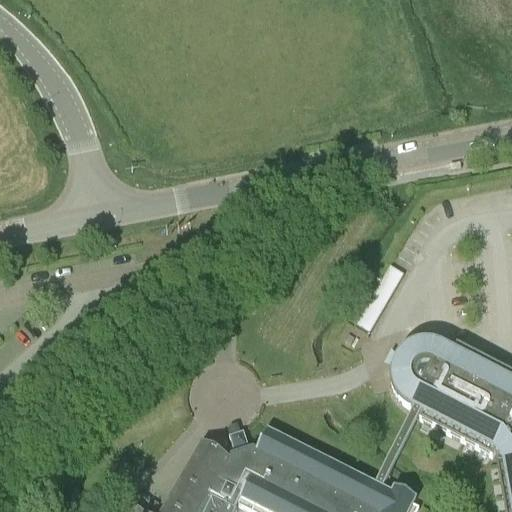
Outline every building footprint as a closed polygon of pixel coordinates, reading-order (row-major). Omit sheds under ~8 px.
[(354,329),(369,338),(404,278),(389,269),(354,329)] [(351,348),(355,341),(349,337),(345,344),(351,348)] [(401,357),(399,359),(405,362),(403,365),(401,369),(399,372),(398,377),(392,374),(391,377),(391,380),(391,383),(391,386),(392,390),(392,393),(394,396),(395,399),(396,401),(398,404),(400,407),(403,409),(405,411),(408,413),(411,414),(414,409),(415,409),(423,413),(424,414),(419,425),(492,462),(495,457),(502,465),(496,467),(504,511),(511,511),(511,378),(456,350),(451,361),(440,355),(443,350),(440,348),(437,347),(434,347),(431,346),(428,346),(424,346),(421,346),(418,347),(415,348),(412,349),(409,351),(406,352),(404,354),(401,357)] [(383,493),(423,413),(415,409),(375,489),(383,493)] [(392,497),(383,493),(375,489),(267,434),(257,453),(253,451),(246,454),(246,451),(248,450),(244,436),(237,438),(229,440),(234,455),(237,454),(238,456),(231,459),(229,463),(202,449),(170,511),(139,511),(132,509),(122,504),(120,508),(117,507),(114,511),(240,511),(242,510),(246,511),(419,511),(420,511),(413,508),(416,502),(395,491),(392,497)]
